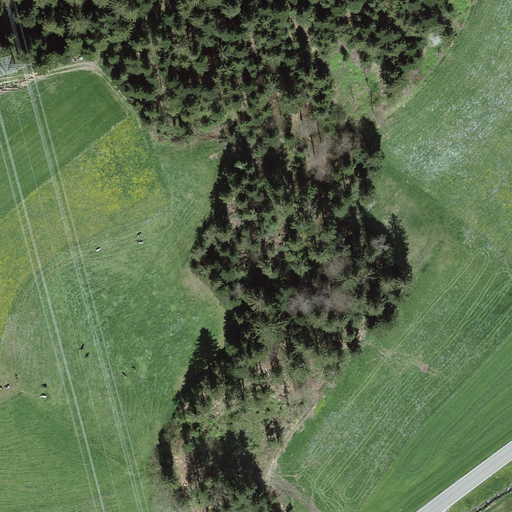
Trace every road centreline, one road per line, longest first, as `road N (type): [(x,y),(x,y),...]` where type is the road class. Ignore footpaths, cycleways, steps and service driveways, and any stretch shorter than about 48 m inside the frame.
road 1 (track): [(0,81),(39,78),(183,0)]
road 2 (track): [(474,0),(434,77),(378,123)]
